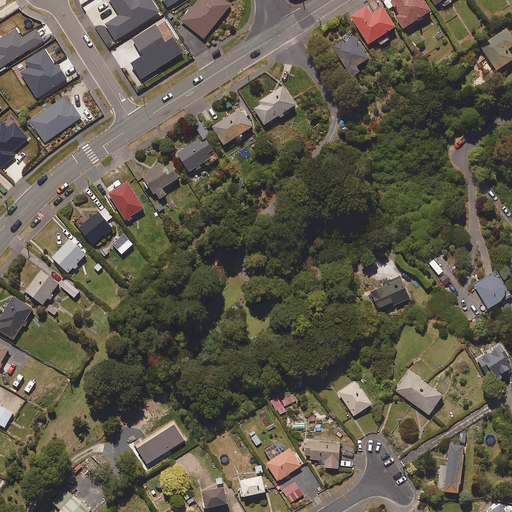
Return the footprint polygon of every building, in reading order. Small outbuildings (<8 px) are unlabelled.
[(110,0),(120,15),(106,25),(116,41),(160,13),(152,0),(110,0)] [(162,0),(168,8),(180,0),(162,0)] [(232,5),(225,0),(198,0),(182,20),(205,39),(232,5)] [(430,13),(422,0),(393,0),(390,2),(398,15),(395,17),(403,30),(430,13)] [(371,14),(367,6),(350,16),(368,46),(377,40),(380,46),(389,40),(385,34),(395,28),(382,7),(371,14)] [(184,53),(164,20),(134,39),(144,56),(133,64),(145,83),(157,75),(154,71),(184,53)] [(511,47),(511,37),(506,28),(480,46),(497,72),(511,61),(511,57),(507,51),(511,47)] [(22,38),(16,29),(0,39),(0,69),(44,41),(37,29),(22,38)] [(370,58),(349,32),(341,38),(343,40),(330,50),(352,78),(359,73),(356,69),(370,58)] [(297,105),(285,86),(260,102),(262,105),(255,109),(266,126),(297,105)] [(71,107),(65,98),(31,121),(46,143),(83,118),(74,105),(71,107)] [(255,127),(246,113),(237,112),(214,127),(225,146),(255,127)] [(8,129),(3,122),(0,124),(0,164),(2,167),(16,155),(13,152),(29,139),(15,123),(8,129)] [(221,159),(206,136),(178,153),(191,173),(206,163),(209,166),(221,159)] [(181,179),(171,162),(161,167),(160,166),(144,176),(159,201),(168,195),(164,189),(181,179)] [(146,208),(128,182),(109,195),(127,221),(146,208)] [(113,217),(105,207),(80,229),(94,245),(114,228),(108,221),(113,217)] [(87,255),(71,240),(53,258),(69,273),(87,255)] [(61,284),(42,270),(26,292),(45,305),(61,284)] [(510,297),(495,272),(473,285),(488,310),(510,297)] [(81,292),(66,280),(61,286),(76,298),(81,292)] [(409,300),(400,280),(369,294),(377,312),(393,304),(394,306),(409,300)] [(34,310),(15,297),(0,320),(0,329),(15,340),(34,310)] [(0,368),(11,349),(0,343),(0,368)] [(511,370),(511,362),(500,343),(475,358),(487,378),(494,374),(497,380),(511,370)] [(411,370),(397,391),(431,415),(445,395),(411,370)] [(371,405),(355,381),(337,393),(353,418),(371,405)] [(297,401),(293,393),(282,399),(285,406),(297,401)] [(286,412),(279,397),(272,401),(279,415),(286,412)] [(14,414),(0,406),(0,424),(5,428),(14,414)] [(262,443),(254,431),(249,434),(257,446),(262,443)] [(318,441),(309,440),(307,455),(313,456),(312,460),(326,461),(325,468),(340,470),(343,445),(318,442),(318,441)] [(465,447),(449,445),(445,474),(439,474),(437,492),(459,495),(465,447)] [(303,466),(291,449),(268,464),(279,482),(303,466)] [(268,493),(265,476),(242,482),(246,498),(268,493)] [(304,495),(296,482),(283,490),(291,503),(304,495)] [(230,505),(227,489),(205,493),(208,509),(230,505)] [(91,511),(92,511),(75,496),(60,511),(59,511),(91,511)]
